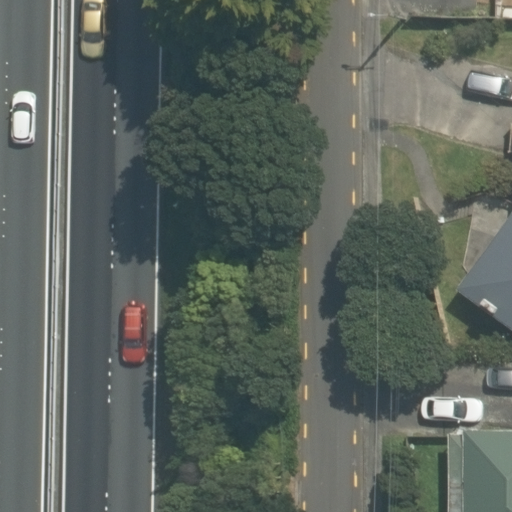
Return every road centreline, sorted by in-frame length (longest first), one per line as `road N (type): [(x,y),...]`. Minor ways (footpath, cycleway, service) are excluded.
road 1 (residential): [(334,511),(319,0)]
road 2 (motorway): [(117,0),(108,511)]
road 3 (motorway): [(0,396),(7,0)]
